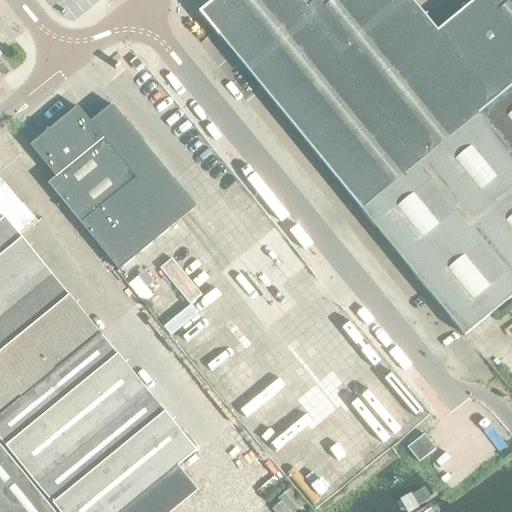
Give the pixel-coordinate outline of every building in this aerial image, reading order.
[(215,0),(199,14),(219,38),(219,37),(361,210),(478,114),(479,114),(511,86),(511,0),(476,0),(437,33),(410,0),(215,0)] [(478,114),(361,210),(464,336),(511,296),(511,86),(479,114),(478,114)] [(46,133),(29,147),(55,178),(48,185),(80,225),(118,271),(196,207),(113,105),(90,123),(77,107),(53,127),(55,129),(51,132),(49,130),(46,130),(46,133)] [(0,222),(23,204),(0,176),(0,222)] [(172,511),(197,492),(177,467),(195,453),(196,452),(195,451),(195,452),(99,336),(101,335),(101,334),(99,336),(18,237),(37,221),(23,204),(0,222),(0,440),(58,511),(172,511)] [(424,435),(413,443),(407,448),(419,463),(436,449),(424,435)] [(0,511),(52,511),(0,448),(0,511)] [(280,502),(271,510),(272,511),(296,511),(303,506),(289,489),(277,500),(280,502)]
